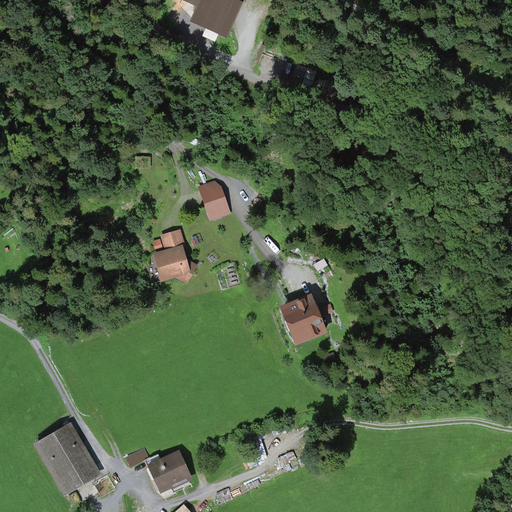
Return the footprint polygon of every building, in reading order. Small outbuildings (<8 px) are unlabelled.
[(237,0),(199,0),(189,22),(227,39),(235,21),(243,3),(237,0)] [(204,206),(209,220),(228,214),(223,200),(204,206)] [(168,252),(180,249),(182,248),(178,233),(164,237),(168,252)] [(156,256),(165,283),(175,279),(184,284),(193,266),(184,261),(180,249),(168,252),(156,256)] [(310,296),(285,306),(300,342),(325,332),(317,314),(310,296)] [(67,427),(33,448),(63,495),(96,474),(67,427)] [(174,451),(149,463),(163,491),(175,485),(188,479),(174,451)]
